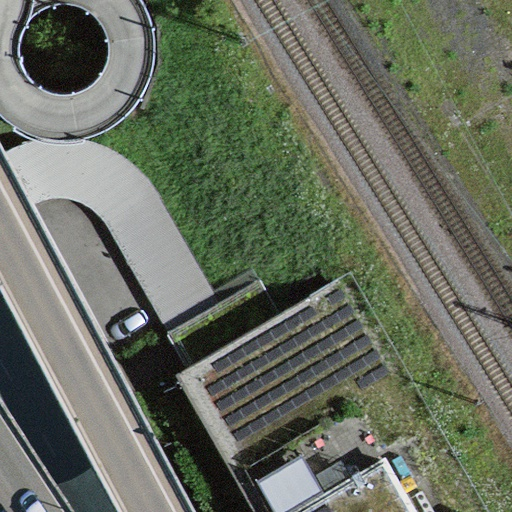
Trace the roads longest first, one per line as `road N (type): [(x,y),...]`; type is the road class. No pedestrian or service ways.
road 1 (motorway): [(152,511),(0,222)]
road 2 (primary): [(87,511),(0,369)]
